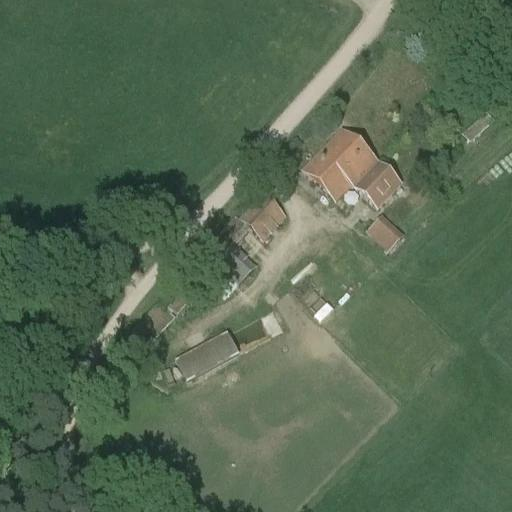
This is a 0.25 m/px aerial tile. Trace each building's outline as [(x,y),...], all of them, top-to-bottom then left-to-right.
[(335,206),(351,189),(361,177),(365,181),(377,167),(340,133),(301,174),(335,206)] [(361,177),(351,189),(376,212),(399,188),(377,167),(365,181),(361,177)] [(197,278),(224,303),(254,271),(233,251),(249,233),(263,246),(285,221),(261,197),(207,249),(218,258),(197,278)] [(365,235),(387,257),(402,241),(381,219),(365,235)] [(167,311),(177,319),(204,288),(195,280),(167,311)] [(156,306),(122,341),(135,353),(160,330),(164,333),(174,322),(156,306)] [(235,336),(181,365),(193,387),(247,358),(235,336)]
